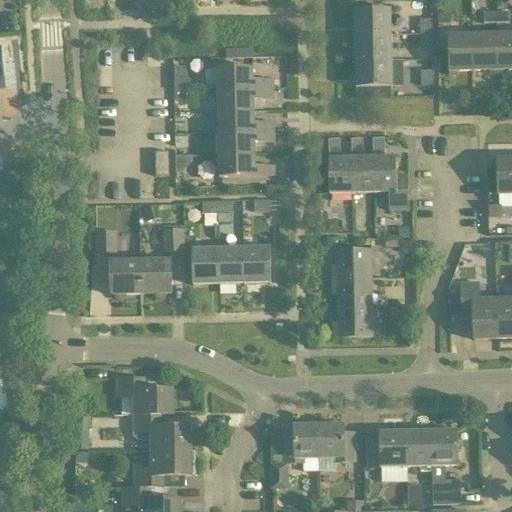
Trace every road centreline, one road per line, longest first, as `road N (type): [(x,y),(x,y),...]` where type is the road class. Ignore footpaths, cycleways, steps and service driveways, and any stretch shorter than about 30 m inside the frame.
road 1 (residential): [(301,387),(300,0)]
road 2 (residential): [(50,347),(58,222),(49,0)]
road 3 (residential): [(426,383),(425,315),(446,254),(447,165)]
road 4 (residential): [(261,387),(203,358),(156,347),(50,347)]
road 5 (residential): [(37,511),(50,347)]
road 6 (residential): [(505,511),(496,486),(494,381)]
road 7 (residential): [(230,511),(229,471),(261,387)]
road 8 (residential): [(301,387),(426,383)]
